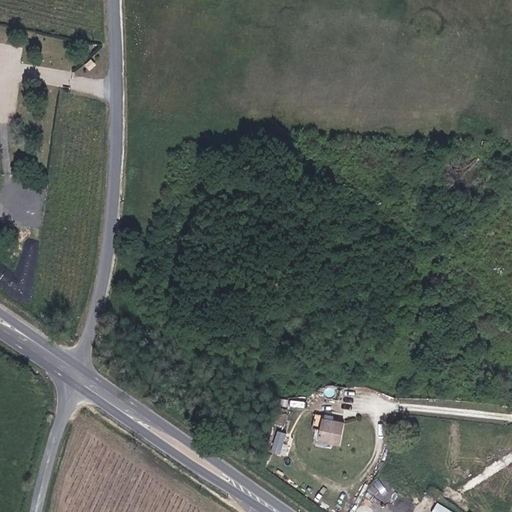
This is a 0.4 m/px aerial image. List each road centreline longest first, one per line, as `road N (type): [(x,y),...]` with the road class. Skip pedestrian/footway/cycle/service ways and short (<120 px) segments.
road 1 (unclassified): [(114,0),(120,140),(111,240),(76,374)]
road 2 (primary): [(280,511),(76,374)]
road 3 (unclassified): [(76,374),(39,511)]
